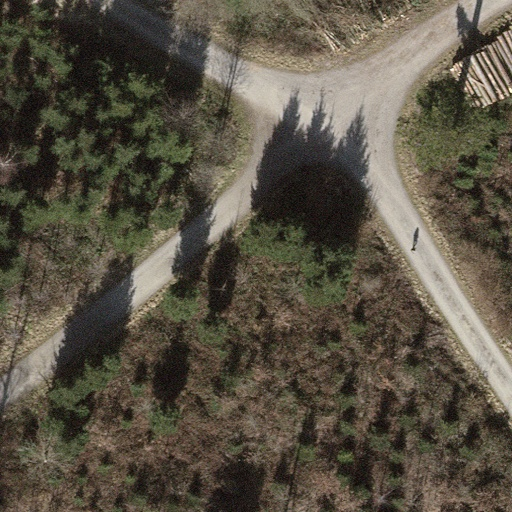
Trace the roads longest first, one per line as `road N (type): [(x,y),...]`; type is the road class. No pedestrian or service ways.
road 1 (track): [(508,0),(318,116),(0,374)]
road 2 (track): [(102,0),(318,116),(511,407)]
